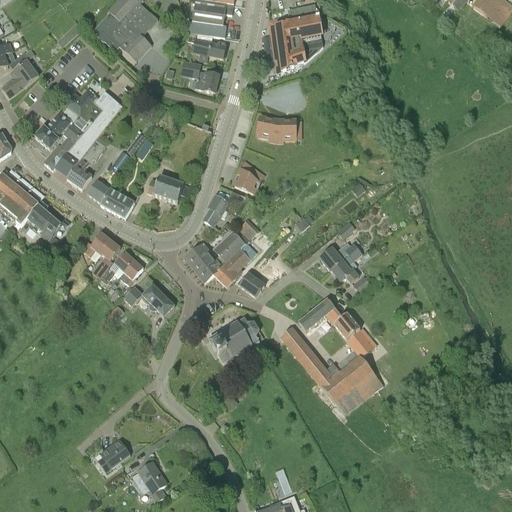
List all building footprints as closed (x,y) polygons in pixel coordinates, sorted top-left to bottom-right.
[(140,7),(144,3),(140,0),(121,0),(108,14),(110,16),(92,34),(104,45),(105,44),(116,54),(120,49),(136,65),(137,64),(136,64),(151,48),(151,49),(152,48),(142,40),(158,23),(140,7)] [(194,0),(193,7),(195,8),(192,24),(189,23),(187,34),(190,35),(225,41),(226,29),(223,28),(225,17),(232,18),(234,0),(194,0)] [(444,0),(457,13),(467,2),(465,0),(444,0)] [(499,28),(511,10),(511,8),(500,0),(480,0),(473,10),(499,28)] [(320,13),(316,14),(315,7),(287,13),(289,20),(269,23),(276,75),(281,74),(305,65),(323,49),(318,22),(322,21),(320,13)] [(200,45),(202,38),(189,35),(188,43),(195,45),(193,55),(201,56),(199,62),(207,64),(208,58),(224,62),(224,60),(225,61),(226,56),(225,56),(226,50),(203,45),(203,46),(200,45)] [(66,36),(57,44),(63,50),(71,43),(66,36)] [(13,54),(11,50),(9,46),(0,49),(0,59),(3,58),(13,54)] [(30,62),(29,62),(25,56),(9,68),(14,74),(26,65),(30,62)] [(3,58),(0,59),(0,73),(8,70),(3,58)] [(201,68),(188,65),(184,61),(182,68),(186,71),(199,75),(195,91),(204,93),(204,94),(216,96),(220,79),(199,74),(201,68)] [(26,65),(14,74),(13,74),(18,80),(2,92),(9,102),(26,90),(39,79),(26,65)] [(88,87),(97,96),(103,90),(94,82),(88,87)] [(68,108),(60,117),(70,125),(63,134),(65,136),(73,127),(84,136),(93,127),(103,114),(95,106),(98,102),(97,101),(98,101),(93,97),(91,95),(88,92),(87,93),(80,101),(75,96),(66,107),(68,108)] [(84,136),(79,143),(89,152),(96,143),(102,135),(122,111),(105,95),(98,102),(95,106),(103,114),(84,136)] [(64,140),(66,136),(65,136),(63,134),(70,125),(60,117),(47,132),(44,130),(35,140),(50,153),(51,153),(64,140)] [(259,117),(255,131),(257,131),(256,134),(267,137),(267,135),(274,137),(281,137),(281,140),(294,140),(294,125),(292,125),(292,122),(277,122),(259,117)] [(79,143),(84,136),(73,127),(65,136),(66,136),(64,140),(67,143),(61,150),(59,149),(44,166),(53,174),(56,170),(79,143)] [(148,136),(155,140),(160,132),(153,128),(148,136)] [(127,154),(132,158),(146,140),(140,136),(127,154)] [(12,152),(8,145),(2,137),(0,137),(0,162),(11,156),(12,152)] [(86,157),(89,152),(79,143),(56,170),(68,180),(86,157)] [(84,174),(93,161),(96,163),(105,149),(96,143),(89,152),(86,157),(68,180),(67,182),(82,193),(92,180),(84,174)] [(113,167),(121,172),(130,159),(122,154),(113,167)] [(257,177),(242,167),(240,175),(238,175),(233,189),(251,195),(255,184),(257,177)] [(41,203),(32,195),(7,175),(4,179),(3,178),(0,182),(0,207),(13,219),(12,221),(21,229),(25,224),(27,221),(28,221),(41,203)] [(101,207),(110,192),(117,181),(110,177),(103,188),(97,184),(87,197),(101,207)] [(187,200),(190,190),(176,185),(177,182),(169,179),(168,182),(160,179),(158,185),(152,182),(147,196),(178,207),(180,198),(187,200)] [(354,190),(359,197),(365,193),(359,186),(354,190)] [(125,222),(135,207),(110,192),(101,207),(101,208),(125,222)] [(232,194),(227,204),(241,210),(247,200),(232,194)] [(214,230),(228,207),(216,200),(209,212),(211,214),(204,224),(214,230)] [(43,234),(52,220),(44,213),(48,209),(41,203),(28,221),(32,225),(28,230),(40,239),(41,238),(43,234)] [(233,227),(237,221),(235,219),(236,216),(234,214),(226,225),(229,227),(230,225),(233,227)] [(299,236),(313,223),(307,217),(293,229),(299,236)] [(70,225),(63,220),(59,226),(52,220),(43,234),(41,238),(54,248),(58,242),(57,243),(52,239),(57,233),(62,237),(70,225)] [(258,232),(248,222),(238,232),(249,242),(258,232)] [(338,234),(343,241),(355,232),(349,225),(338,234)] [(0,238),(0,240),(3,243),(11,235),(6,231),(0,238)] [(215,278),(214,277),(247,247),(233,234),(214,252),(220,259),(216,262),(204,247),(186,262),(195,273),(205,286),(215,278)] [(102,257),(111,244),(101,236),(92,247),(86,242),(79,250),(96,263),(101,257),(102,257)] [(105,260),(99,268),(106,273),(108,271),(111,267),(109,265),(120,251),(111,244),(102,257),(105,260)] [(46,251),(36,245),(32,252),(42,258),(46,251)] [(360,258),(365,254),(358,245),(353,249),(352,248),(345,253),(344,252),(338,258),(332,251),(320,261),(331,274),(332,273),(349,259),(354,264),(360,259),(360,258)] [(247,247),(214,277),(215,278),(227,291),(236,282),(235,281),(241,275),(239,272),(256,256),(247,247)] [(124,275),(134,263),(125,255),(110,272),(108,271),(106,273),(100,281),(103,284),(106,286),(119,271),(124,275)] [(347,269),(354,264),(349,259),(332,273),(341,285),(346,281),(350,286),(359,280),(353,272),(351,274),(347,269)] [(264,289),(254,281),(267,265),(263,261),(257,267),(258,267),(255,271),(253,270),(240,289),(256,300),(264,289)] [(136,282),(135,281),(143,272),(134,263),(124,275),(129,280),(125,285),(130,290),(136,282)] [(58,271),(65,274),(68,266),(61,264),(58,271)] [(100,281),(106,273),(99,268),(92,276),(100,281)] [(359,295),(369,286),(364,280),(354,288),(359,295)] [(175,309),(164,299),(153,288),(143,298),(134,290),(129,295),(126,298),(124,301),(133,309),(143,299),(164,320),(175,309)] [(327,318),(335,311),(327,302),(299,325),(306,335),(326,318),(327,318)] [(124,314),(117,308),(107,318),(113,325),(124,314)] [(354,353),(360,360),(360,361),(361,361),(374,350),(347,317),(342,321),(335,311),(327,318),(354,353)] [(253,356),(263,350),(259,343),(263,341),(254,326),(248,326),(245,321),(209,343),(214,350),(213,350),(219,359),(223,366),(250,350),(253,356)] [(326,332),(332,329),(329,323),(323,326),(326,332)] [(341,375),(341,376),(332,383),(291,332),(281,340),(334,406),(345,417),(363,403),(341,376),(341,375)] [(341,376),(341,375),(341,376),(363,403),(383,388),(378,382),(373,375),(361,361),(360,361),(360,360),(354,353),(335,368),(337,371),(341,376)] [(222,404),(229,412),(237,405),(231,397),(222,404)] [(130,458),(126,453),(120,443),(100,457),(102,460),(98,463),(106,475),(111,472),(130,458)] [(152,497),(157,504),(165,499),(160,492),(167,487),(153,466),(134,479),(139,486),(143,483),(153,497),(152,497)] [(286,471),(277,474),(280,484),(275,485),(280,500),(294,496),(286,471)] [(304,511),(303,511),(300,511),(296,500),(265,511),(264,511),(263,507),(254,510),(254,511),(304,511)]
